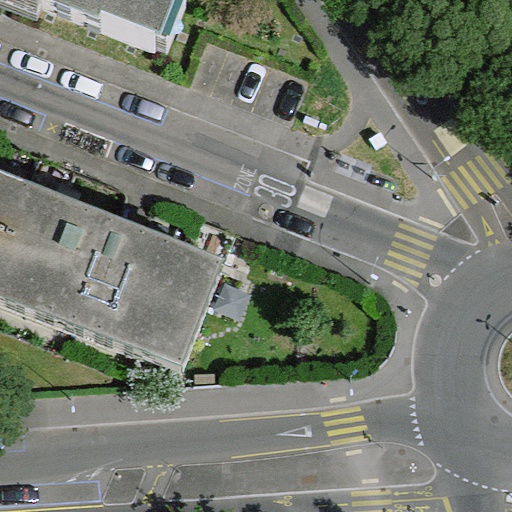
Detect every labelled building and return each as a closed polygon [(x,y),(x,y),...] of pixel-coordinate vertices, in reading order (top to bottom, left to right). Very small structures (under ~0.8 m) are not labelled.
[(15,0),(155,55),(177,0),(15,0)] [(4,147),(0,156),(0,187),(27,198),(64,212),(79,176),(4,147)] [(0,268),(27,198),(0,187),(0,268)] [(64,212),(27,198),(0,268),(0,304),(183,377),(222,273),(186,260),(64,212)] [(186,260),(222,273),(236,237),(200,223),(186,260)]
